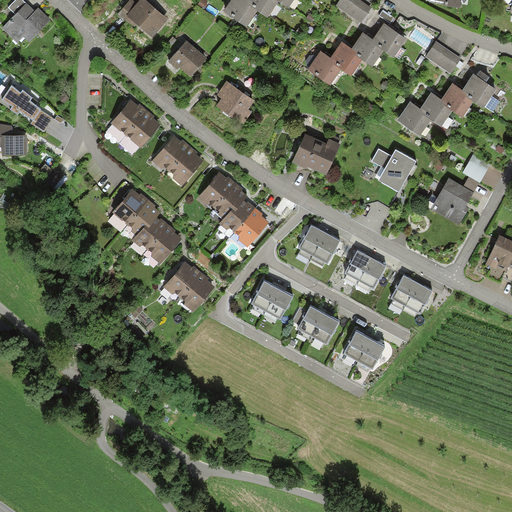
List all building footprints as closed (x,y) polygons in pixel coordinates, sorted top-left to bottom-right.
[(34,11),(22,0),(13,0),(5,9),(13,16),(0,28),(0,30),(16,45),(22,39),(28,45),(50,21),(37,8),(34,11)] [(169,22),(145,0),(139,0),(136,4),(130,0),(122,10),(126,13),(123,17),(151,42),(169,22)] [(245,1),(244,0),(230,0),(223,12),(247,28),(259,10),(245,1)] [(279,0),(245,0),(245,1),(259,10),(269,17),(279,3),(280,0),(279,0)] [(279,0),(280,0),(279,3),(289,10),(296,0),(279,0)] [(372,9),(358,0),(340,0),(335,8),(361,25),(372,9)] [(394,19),(382,11),(378,17),(390,25),(394,19)] [(384,25),(374,40),(372,43),(377,46),(384,51),(387,53),(399,35),(384,25)] [(363,33),(352,50),(350,53),(355,56),(362,60),(365,63),(377,46),(372,43),(374,40),(363,33)] [(407,40),(399,35),(387,53),(395,58),(407,40)] [(207,59),(185,41),(168,61),(190,79),(207,59)] [(352,50),(341,42),(331,59),(329,61),(335,65),(341,69),(345,71),(355,56),(350,53),(352,50)] [(463,60),(436,42),(425,58),(452,75),(463,60)] [(373,68),(384,51),(377,46),(365,63),(373,68)] [(331,59),(320,52),(307,71),(323,82),(335,65),(329,61),(331,59)] [(352,76),(362,60),(355,56),(345,71),(352,76)] [(330,86),(341,69),(335,65),(323,82),(330,86)] [(474,74),(464,89),(462,92),(467,95),(474,100),(477,102),(489,84),(474,74)] [(254,100),(226,81),(217,95),(220,97),(213,107),(242,127),(252,113),(248,109),(254,100)] [(453,82),(442,99),(440,102),(445,105),(452,110),(455,112),(467,95),(462,92),(464,89),(453,82)] [(497,89),(489,84),(477,102),(485,107),(497,89)] [(44,130),(53,117),(39,107),(32,103),(30,101),(33,97),(23,90),(21,93),(12,86),(4,98),(14,106),(12,109),(18,113),(20,110),(34,119),(32,122),(44,130)] [(442,99),(431,92),(421,108),(419,110),(425,114),(431,118),(435,120),(445,105),(440,102),(442,99)] [(463,117),(474,100),(467,95),(455,112),(463,117)] [(495,110),(499,100),(492,97),(488,107),(495,110)] [(136,106),(129,100),(108,125),(140,151),(160,127),(154,122),(156,119),(138,104),(136,106)] [(421,108),(410,101),(397,120),(414,131),(425,114),(419,110),(421,108)] [(442,125),(452,110),(445,105),(435,120),(442,125)] [(420,135),(431,118),(425,114),(414,131),(420,135)] [(27,137),(11,137),(12,126),(0,124),(0,148),(3,148),(3,156),(27,156),(27,137)] [(205,159),(173,134),(150,162),(182,188),(205,159)] [(292,159),(323,173),(337,142),(329,139),(325,146),(302,136),(292,159)] [(395,189),(414,159),(395,148),(390,157),(376,148),(369,160),(382,168),(376,178),(395,189)] [(470,155),(461,171),(476,180),(485,165),(470,155)] [(52,170),(45,164),(38,172),(45,179),(46,178),(48,179),(44,183),(52,189),(64,176),(55,167),(52,170)] [(247,199),(218,172),(195,197),(221,221),(233,209),(236,212),(245,202),(247,199)] [(431,210),(454,223),(470,193),(448,180),(431,210)] [(160,215),(131,189),(109,213),(136,236),(145,226),(148,229),(158,217),(160,215)] [(233,209),(221,221),(218,225),(246,250),(269,224),(245,202),(236,212),(233,209)] [(145,226),(136,236),(131,242),(159,266),(183,239),(158,217),(148,229),(145,226)] [(342,243),(310,225),(297,249),(328,266),(342,243)] [(511,250),(511,241),(498,235),(483,266),(501,275),(504,267),(511,250)] [(385,268),(354,250),(341,274),(372,292),(385,268)] [(215,287),(183,260),(160,289),(192,315),(215,287)] [(433,292),(401,275),(388,299),(419,316),(433,292)] [(295,297),(264,279),(250,304),(281,322),(295,297)] [(342,321),(310,302),(293,330),(326,349),(342,321)] [(385,345),(356,329),(340,359),(369,375),(385,345)] [(85,346),(74,336),(63,346),(74,357),(85,346)]
